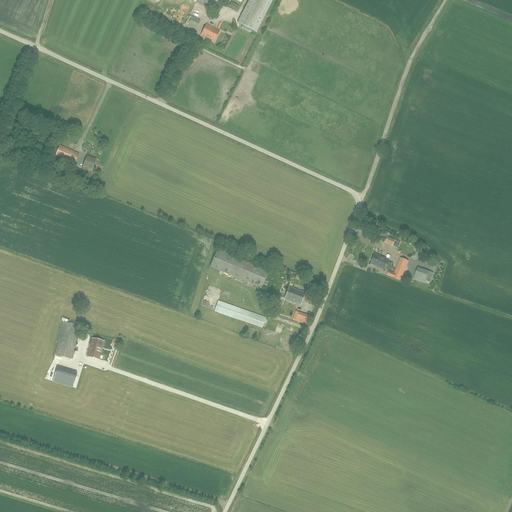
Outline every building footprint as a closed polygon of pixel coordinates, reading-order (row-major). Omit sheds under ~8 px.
[(210,0),(197,0),(197,3),(219,14),(223,6),(210,0)] [(273,0),(249,0),(237,23),(256,33),(273,0)] [(231,3),(229,8),(236,11),(239,6),(231,3)] [(196,30),(201,21),(190,15),(185,24),(196,30)] [(167,28),(172,31),(190,40),(194,33),(187,30),(186,32),(175,26),(170,23),(167,28)] [(215,42),(220,31),(207,24),(201,35),(215,42)] [(75,164),(79,154),(60,146),(56,156),(75,164)] [(82,168),(92,172),(96,161),(87,157),(82,168)] [(391,245),(391,244),(398,247),(400,242),(388,238),(386,243),(391,245)] [(262,288),(269,271),(217,249),(210,267),(262,288)] [(378,267),(382,257),(375,254),(371,264),(378,267)] [(382,257),(378,267),(384,270),(389,260),(382,257)] [(388,275),(401,281),(409,261),(401,258),(394,274),(389,272),(388,275)] [(434,273),(417,268),(414,279),(430,285),(434,273)] [(301,305),(305,293),(289,287),(285,299),(301,305)] [(274,310),(278,311),(282,299),(278,297),(278,298),(271,295),(268,305),(271,306),(269,310),(272,311),(274,307),(275,307),(274,310)] [(262,328),(266,317),(218,301),(215,312),(262,328)] [(307,325),(310,317),(296,312),(293,320),(307,325)] [(75,349),(81,326),(64,322),(55,355),(73,359),(75,351),(78,352),(78,350),(75,349)] [(99,360),(102,346),(103,342),(92,339),(87,357),(99,360)] [(84,363),(79,381),(98,386),(95,395),(112,400),(119,375),(115,374),(114,379),(102,376),(104,369),(84,363)] [(77,374),(78,369),(64,365),(63,370),(77,374)] [(76,376),(57,370),(53,382),(73,387),(76,376)]
